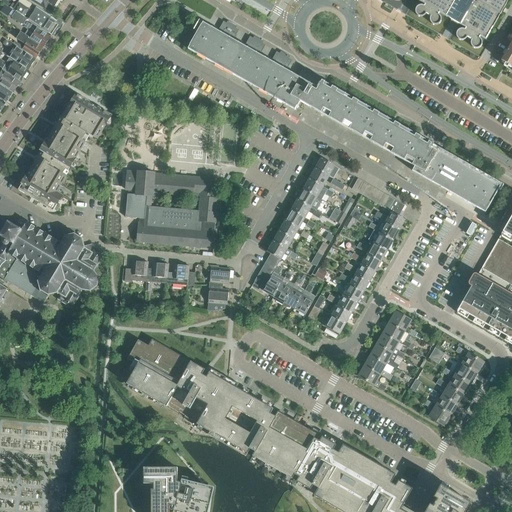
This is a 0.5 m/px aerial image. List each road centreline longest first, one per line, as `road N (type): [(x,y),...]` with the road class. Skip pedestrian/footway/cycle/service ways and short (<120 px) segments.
road 1 (residential): [(313,136),(109,15)]
road 2 (residential): [(497,349),(419,302),(463,221),(442,203),(433,206)]
road 3 (tertiary): [(341,52),(511,164)]
road 4 (residential): [(324,344),(352,341),(433,206)]
road 5 (residential): [(0,150),(109,15)]
road 6 (residential): [(238,263),(313,136)]
road 7 (residential): [(433,206),(313,136)]
road 8 (tertiary): [(467,86),(355,30)]
